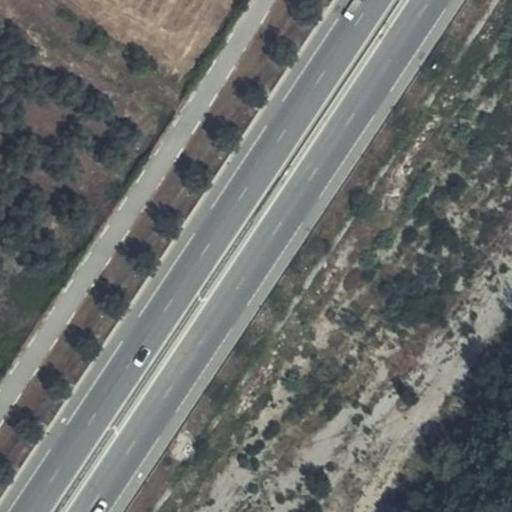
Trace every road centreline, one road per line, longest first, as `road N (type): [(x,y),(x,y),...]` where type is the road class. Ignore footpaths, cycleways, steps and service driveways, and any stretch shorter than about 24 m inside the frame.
road 1 (trunk): [(87,511),(431,0)]
road 2 (trunk): [(373,0),(30,511)]
road 3 (unclassified): [(264,0),(0,408)]
